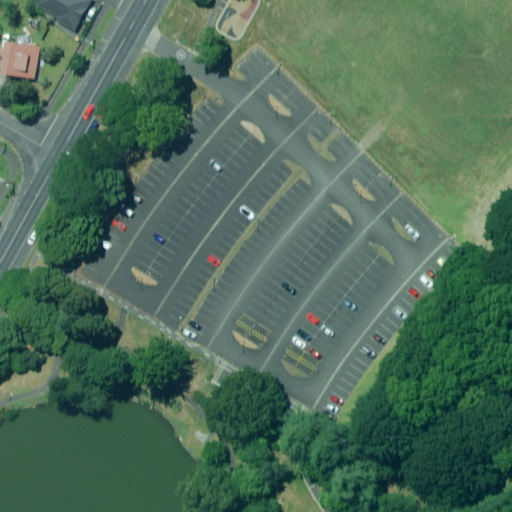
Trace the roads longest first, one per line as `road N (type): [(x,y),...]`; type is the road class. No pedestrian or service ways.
road 1 (secondary): [(145,0),(58,154)]
road 2 (secondary): [(58,154),(0,260)]
